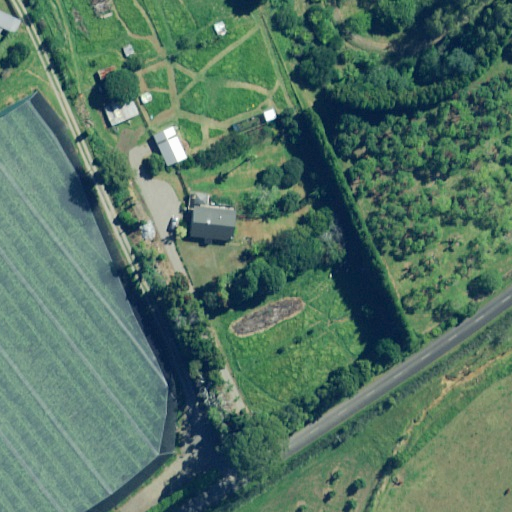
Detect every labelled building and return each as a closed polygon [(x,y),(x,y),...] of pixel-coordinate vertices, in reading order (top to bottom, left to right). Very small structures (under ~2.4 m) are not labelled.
[(20,18),(0,8),(0,24),(14,31),(20,18)] [(132,41),(121,47),(128,58),(138,51),(132,41)] [(122,73),(120,64),(100,70),(103,79),(122,73)] [(149,90),(140,95),(145,105),(154,100),(149,90)] [(141,112),(133,93),(105,105),(112,124),(141,112)] [(190,156),(176,125),(156,134),(170,164),(190,156)] [(205,196),(186,194),(184,207),(193,208),(190,235),(202,236),(201,243),(208,243),(209,237),(233,240),(236,208),(204,205),(205,196)]
